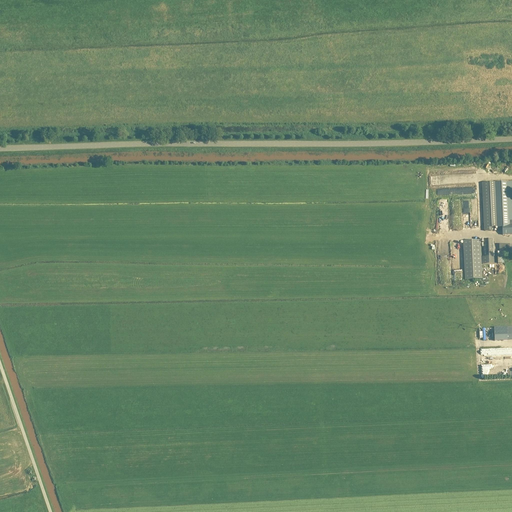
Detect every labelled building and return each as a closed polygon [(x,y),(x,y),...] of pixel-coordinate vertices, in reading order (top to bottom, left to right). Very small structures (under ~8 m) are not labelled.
[(511,201),(511,182),(483,183),(485,232),(494,231),(494,228),(501,228),(502,240),(511,239),(510,235),(511,235),(511,201)] [(475,200),(461,203),(462,208),(464,207),(464,212),(472,211),(473,215),(477,215),(475,200)] [(492,239),(483,239),(484,257),(481,257),(482,265),(494,264),(492,239)] [(463,242),(465,281),(482,280),(480,241),(463,242)] [(498,263),(503,263),(503,257),(511,256),(511,244),(499,245),(499,251),(497,252),(498,263)]
